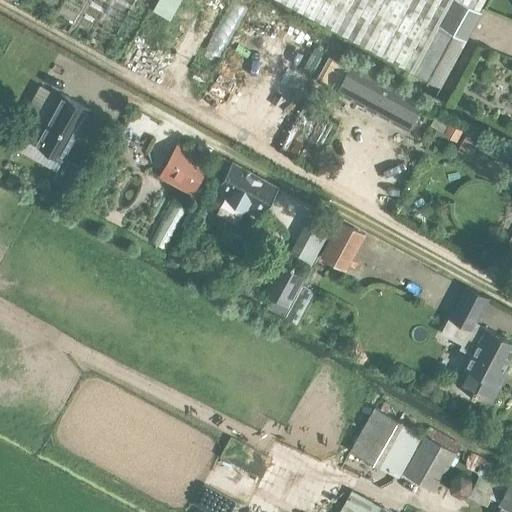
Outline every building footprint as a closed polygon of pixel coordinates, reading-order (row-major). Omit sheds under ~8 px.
[(484,0),(283,0),(441,86),(482,12),(479,10),(484,0)] [(329,57),(316,80),(336,91),(407,129),(420,106),(348,67),(329,57)] [(52,93),(29,135),(38,140),(36,143),(64,158),(91,110),(63,95),(61,98),(52,93)] [(316,164),(338,122),(322,113),(299,155),(316,164)] [(458,140),(464,130),(451,123),(446,133),(458,140)] [(467,133),(459,147),(472,154),(502,170),(509,156),(479,140),(467,133)] [(193,191),(208,165),(186,153),(189,147),(179,141),(162,174),(193,191)] [(57,188),(70,195),(85,168),(71,161),(57,188)] [(266,207),(277,186),(232,161),(220,183),(229,187),(225,195),(252,209),(256,202),(266,207)] [(290,307),(305,279),(284,268),(269,296),(288,306),(290,307)] [(483,333),(472,328),(488,297),(467,285),(450,317),(458,321),(451,335),(463,342),(460,347),(472,353),(466,366),(470,368),(462,382),(474,388),(471,392),(476,395),(477,393),(491,401),(501,383),(497,381),(511,351),(511,340),(486,327),(483,333)] [(433,490),(454,451),(373,408),(349,453),(401,480),(404,475),(433,490)] [(482,476),(490,461),(464,447),(456,463),(482,476)] [(460,493),(471,487),(471,475),(461,469),(449,475),(449,487),(460,493)] [(486,505),(499,478),(489,473),(487,478),(478,474),(467,496),(486,505)] [(511,511),(511,480),(509,479),(496,504),(501,506),(498,511),(511,511)] [(389,511),(353,493),(342,511),(389,511)]
